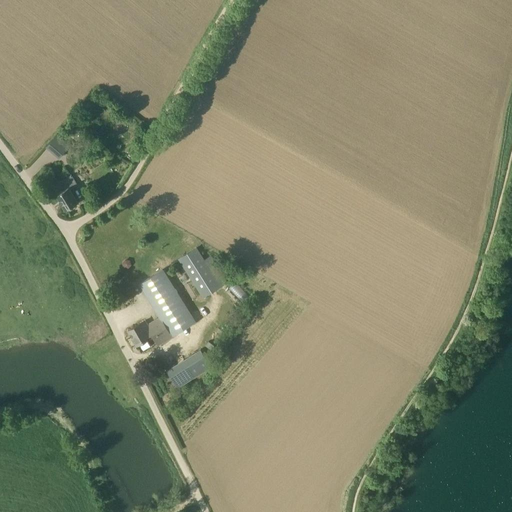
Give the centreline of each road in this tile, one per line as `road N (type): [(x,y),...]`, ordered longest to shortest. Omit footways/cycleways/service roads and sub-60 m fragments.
road 1 (unclassified): [(205,511),(63,230)]
road 2 (unclassified): [(63,230),(93,216),(121,186),(231,0)]
